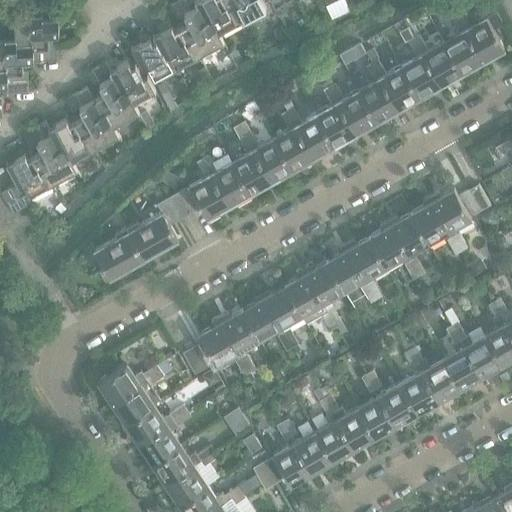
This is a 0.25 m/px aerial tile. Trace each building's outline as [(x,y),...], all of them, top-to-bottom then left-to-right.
[(189,40),(197,55),(221,42),(224,49),(227,47),(219,32),(215,34),(207,18),(202,20),(193,0),(178,0),(170,5),(177,18),(186,13),(190,21),(177,28),(184,42),(189,40)] [(223,8),(218,0),(193,0),(202,20),(207,18),(215,34),(219,32),(236,22),(228,6),(223,8)] [(228,6),(236,22),(265,6),(262,0),(218,0),(223,8),(228,6)] [(284,0),(271,0),(278,12),(281,10),(277,4),(284,0)] [(448,0),(452,6),(452,7),(456,14),(482,59),(504,47),(494,29),(486,15),(470,24),(462,10),(463,1),(464,0),(448,0)] [(65,2),(60,3),(39,4),(40,12),(13,13),(14,37),(13,37),(13,41),(28,40),(29,47),(56,46),(56,44),(49,45),(48,33),(59,32),(58,17),(65,16),(65,2)] [(459,30),(442,40),(460,71),(482,59),(456,14),(452,7),(447,10),(459,30)] [(502,24),(494,11),(486,15),(494,29),(502,24)] [(174,68),(197,55),(189,40),(184,42),(177,28),(175,29),(172,23),(152,34),(162,54),(166,52),(174,68)] [(273,28),(278,37),(285,33),(280,24),(273,28)] [(154,79),(174,68),(166,52),(162,54),(152,34),(131,46),(142,67),(146,64),(154,79)] [(420,34),(413,38),(440,83),(460,71),(442,40),(428,48),(420,34)] [(2,73),(27,71),(27,69),(23,70),(22,58),(31,57),(31,60),(57,59),(56,46),(29,47),(28,40),(13,41),(13,37),(0,37),(0,65),(1,65),(2,73)] [(415,55),(401,63),(419,95),(440,83),(413,38),(407,41),(415,55)] [(373,47),(366,51),(371,61),(377,58),(379,57),(373,47)] [(354,58),(348,48),(339,53),(345,63),(354,58)] [(232,50),(226,53),(231,63),(238,59),(232,50)] [(377,58),(371,61),(397,107),(419,95),(401,63),(385,72),(377,58)] [(113,126),(114,125),(136,113),(139,120),(142,118),(134,102),(126,88),(123,89),(112,68),(110,69),(105,60),(87,70),(93,81),(97,79),(103,91),(93,97),(91,98),(99,114),(105,111),(113,126)] [(126,88),(134,102),(155,90),(147,75),(143,77),(135,62),(131,65),(128,60),(112,68),(123,89),(126,88)] [(374,79),(358,88),(376,119),(397,107),(371,61),(365,65),(374,79)] [(28,92),(27,71),(2,73),(1,65),(0,65),(0,96),(2,96),(2,95),(0,94),(0,82),(6,82),(6,93),(28,92)] [(202,67),(195,71),(200,80),(207,76),(202,67)] [(334,83),(328,86),(355,131),(367,124),(376,119),(358,88),(342,96),(334,83)] [(93,148),(94,148),(116,136),(119,143),(122,141),(114,125),(113,126),(105,111),(99,114),(91,98),(93,97),(87,86),(65,98),(72,110),(79,106),(84,114),(71,121),(80,136),(85,134),(93,148)] [(331,103),(316,111),(335,143),(355,131),(328,86),(322,89),(331,103)] [(162,91),(167,101),(174,98),(169,88),(162,91)] [(284,93),(279,96),(287,109),(292,107),(292,106),(284,93)] [(287,109),(286,110),(313,155),(335,143),(316,111),(300,120),(292,107),(287,109)] [(154,121),(146,108),(139,112),(142,118),(146,125),(154,121)] [(288,127),(273,136),(292,167),(313,155),(286,110),(280,113),(288,127)] [(80,136),(71,121),(69,122),(66,117),(49,127),(48,127),(59,148),(63,146),(71,160),(72,160),(91,150),(97,162),(100,160),(94,148),(93,148),(85,134),(80,136)] [(51,183),(52,183),(74,171),(77,178),(81,176),(72,160),(71,160),(63,146),(59,148),(48,127),(49,127),(45,120),(23,132),(30,145),(38,141),(42,149),(31,155),(38,169),(43,167),(51,183)] [(244,120),(237,123),(271,179),(292,167),(273,136),(258,144),(250,130),(244,120)] [(246,151),(231,160),(250,191),(271,179),(237,123),(232,126),(246,151)] [(212,125),(194,136),(191,137),(194,142),(215,130),(212,125)] [(28,191),(30,195),(49,185),(52,191),(55,190),(52,183),(51,183),(43,167),(38,169),(31,155),(27,157),(25,152),(6,162),(17,182),(22,179),(28,191)] [(207,154),(201,158),(228,203),(250,191),(231,160),(227,153),(211,162),(207,154)] [(189,185),(178,191),(191,212),(201,206),(207,215),(228,203),(201,158),(196,161),(204,175),(189,184),(189,185)] [(511,164),(501,171),(505,176),(511,172),(511,164)] [(19,197),(28,191),(22,179),(17,182),(1,190),(6,200),(17,194),(19,197)] [(479,182),(468,189),(479,209),(490,203),(479,182)] [(469,215),(458,194),(454,186),(432,199),(448,228),(470,216),(469,215)] [(458,194),(469,215),(479,209),(468,189),(458,194)] [(17,194),(6,200),(13,212),(33,201),(30,195),(28,191),(19,197),(17,194)] [(178,191),(167,197),(180,218),(191,212),(178,191)] [(137,221),(126,227),(143,256),(166,243),(168,246),(178,241),(176,237),(177,236),(170,223),(180,218),(167,197),(158,202),(162,209),(138,223),(137,221)] [(427,240),(448,228),(432,199),(411,211),(427,240)] [(65,207),(61,200),(55,204),(58,210),(65,207)] [(494,223),(496,216),(493,210),(492,208),(480,215),(486,227),(494,223)] [(406,252),(427,240),(411,211),(389,223),(406,252)] [(368,235),(385,264),(406,252),(389,223),(368,235)] [(116,235),(93,248),(103,265),(98,268),(105,280),(122,271),(120,269),(143,256),(126,227),(115,233),(116,235)] [(458,231),(452,234),(460,249),(466,245),(458,231)] [(452,234),(446,237),(455,252),(460,249),(452,234)] [(348,247),(364,276),(385,264),(368,235),(348,247)] [(508,244),(503,236),(496,240),(501,248),(508,244)] [(327,258),(344,288),(364,276),(348,247),(327,258)] [(416,255),(409,258),(418,273),(424,269),(416,255)] [(486,267),(479,256),(469,262),(475,273),(486,267)] [(306,271),(322,300),(344,288),(327,258),(306,271)] [(409,258),(403,262),(412,277),(418,273),(409,258)] [(306,271),(285,283),(301,312),(307,322),(322,313),(328,324),(334,321),(333,320),(326,306),(322,300),(306,271)] [(373,279),(368,282),(376,297),(382,294),(373,279)] [(454,287),(450,280),(441,285),(444,292),(454,287)] [(479,290),(474,281),(466,286),(471,295),(479,290)] [(368,282),(361,286),(370,300),(376,297),(368,282)] [(264,295),(280,324),(301,312),(285,283),(264,295)] [(243,307),(259,336),(280,324),(264,295),(243,307)] [(495,300),(503,314),(508,311),(500,297),(495,300)] [(503,314),(495,300),(490,303),(498,317),(503,314)] [(331,303),(326,306),(333,320),(339,317),(331,303)] [(458,320),(451,306),(445,310),(452,324),(458,320)] [(222,318),(239,348),(259,336),(243,307),(222,318)] [(511,310),(511,309),(508,311),(503,314),(507,321),(511,329),(511,310)] [(486,332),(503,362),(511,357),(511,329),(507,321),(503,314),(498,317),(493,319),(497,326),(486,332)] [(203,340),(214,360),(215,361),(239,348),(222,318),(199,332),(203,339),(203,340)] [(339,318),(334,321),(341,333),(346,330),(339,318)] [(453,324),(461,338),(466,335),(458,321),(453,324)] [(461,338),(453,324),(448,327),(455,341),(461,338)] [(289,327),(283,330),(292,345),(295,350),(299,347),(296,342),(297,342),(289,327)] [(283,330),(277,333),(286,348),(292,345),(283,330)] [(465,344),(482,374),(503,362),(486,332),(473,340),(469,333),(466,335),(461,338),(465,344)] [(214,360),(203,340),(193,345),(204,365),(214,360)] [(334,353),(328,343),(321,347),(327,357),(334,353)] [(482,374),(465,344),(443,356),(461,386),(482,374)] [(204,365),(193,345),(183,351),(194,371),(204,365)] [(411,348),(418,361),(424,358),(416,345),(411,348)] [(418,361),(411,348),(406,351),(413,364),(418,361)] [(247,351),(242,354),(250,368),(255,366),(247,351)] [(242,354),(234,358),(243,373),(250,368),(242,354)] [(422,368),(439,398),(461,386),(443,356),(430,364),(427,357),(424,358),(418,361),(422,368)] [(164,358),(156,363),(159,368),(163,374),(171,368),(164,358)] [(126,361),(97,380),(111,400),(146,377),(142,372),(140,369),(135,373),(126,361)] [(156,363),(142,372),(146,377),(159,368),(156,363)] [(159,368),(146,377),(149,383),(163,374),(159,368)] [(202,375),(209,386),(220,379),(213,368),(202,375)] [(439,398),(422,368),(401,380),(418,411),(439,398)] [(373,369),(368,372),(376,387),(381,384),(373,369)] [(258,386),(249,370),(246,372),(255,388),(258,386)] [(368,372),(362,375),(370,390),(376,387),(368,372)] [(146,377),(111,400),(125,421),(154,402),(159,398),(149,383),(146,377)] [(380,392),(397,423),(418,411),(401,380),(380,392)] [(295,396),(289,386),(279,391),(286,402),(295,396)] [(313,390),(319,400),(325,396),(319,386),(313,390)] [(359,404),(367,420),(375,435),(397,423),(380,392),(359,404)] [(325,396),(333,410),(339,407),(331,393),(325,396)] [(327,413),(333,410),(325,396),(319,400),(327,413)] [(154,402),(125,421),(138,441),(167,422),(173,418),(169,412),(163,416),(154,402)] [(173,418),(186,409),(182,403),(169,412),(173,418)] [(339,407),(333,410),(353,447),(375,435),(367,420),(359,404),(345,412),(341,405),(339,407)] [(227,421),(241,411),(237,405),(223,414),(227,421)] [(186,409),(173,418),(177,423),(190,414),(186,409)] [(315,428),(332,459),(353,447),(333,410),(327,413),(325,415),(328,421),(315,428)] [(283,420),(291,434),(296,431),(289,417),(283,420)] [(291,434),(283,420),(277,424),(285,437),(291,434)] [(167,422),(138,441),(152,462),(181,443),(171,428),(167,422)] [(294,440),(311,471),(332,459),(315,428),(294,440)] [(273,454),(285,476),(290,483),(311,471),(294,440),(273,453),(273,454)] [(181,443),(152,462),(165,482),(194,463),(200,459),(196,453),(194,450),(189,454),(181,443)] [(200,458),(213,450),(210,444),(197,453),(200,458)] [(213,450),(200,458),(204,464),(217,455),(213,450)] [(285,476),(273,454),(263,460),(275,481),(285,476)] [(265,487),(275,481),(263,460),(253,466),(265,487)] [(194,463),(165,482),(179,503),(208,483),(194,463)] [(251,490),(244,480),(238,484),(241,490),(244,494),(251,490)] [(208,483),(179,503),(185,511),(207,511),(226,500),(222,494),(220,492),(216,495),(208,483)] [(237,484),(222,494),(226,500),(230,497),(241,490),(237,484)] [(511,511),(511,485),(498,493),(508,511),(511,511)] [(241,490),(230,497),(234,503),(235,502),(244,496),(241,490)] [(477,505),(480,511),(508,511),(498,493),(477,505)] [(226,500),(207,511),(241,511),(235,502),(234,503),(230,497),(226,500)]
